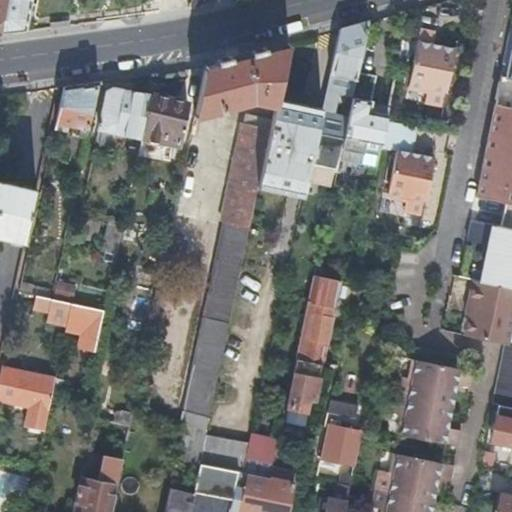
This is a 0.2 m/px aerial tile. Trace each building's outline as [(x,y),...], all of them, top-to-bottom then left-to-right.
[(0,0),(0,32),(26,29),(31,0),(0,0)] [(367,21),(338,28),(329,72),(325,90),(322,106),(321,110),(310,156),(337,161),(343,133),(348,111),(357,69),(367,21)] [(511,26),(509,26),(499,74),(511,77),(511,26)] [(421,102),(441,106),(453,46),(430,42),(432,30),(417,27),(405,84),(424,88),(421,102)] [(273,103),(274,101),(286,42),(203,64),(193,112),(221,106),(221,108),(228,106),(228,104),(252,99),(273,103)] [(375,73),(357,69),(348,111),(343,133),(337,161),(351,164),(349,171),(372,176),(378,147),(379,141),(380,141),(383,121),(385,113),(386,113),(386,112),(377,110),(378,104),(369,102),(375,73)] [(511,77),(499,74),(493,102),(511,106),(511,77)] [(87,128),(97,80),(63,85),(55,121),(87,128)] [(139,136),(148,93),(110,86),(104,89),(97,127),(139,136)] [(186,101),(148,93),(139,136),(177,144),(186,101)] [(310,156),(321,110),(274,101),(273,103),(268,127),(257,182),(303,191),(310,156)] [(511,106),(493,102),(473,194),(503,200),(511,202),(511,106)] [(386,112),(387,106),(378,104),(377,110),(386,112)] [(53,129),(85,136),(87,128),(55,121),(53,129)] [(205,434),(257,182),(268,127),(241,121),(220,220),(222,221),(180,422),(183,423),(176,457),(198,462),(199,462),(205,434)] [(379,141),(378,147),(391,150),(382,193),(402,197),(399,212),(419,216),(430,157),(409,153),(414,128),(383,121),(380,141),(379,141)] [(0,233),(23,239),(35,185),(0,177),(0,233)] [(498,225),(511,227),(511,202),(503,200),(498,225)] [(486,262),(482,280),(511,286),(511,227),(498,225),(494,224),(490,242),(486,241),(481,261),(486,262)] [(313,273),(351,281),(353,272),(315,263),(313,273)] [(466,312),(461,333),(501,342),(504,343),(511,307),(511,286),(482,280),(469,277),(464,300),(468,301),(466,312)] [(295,355),(317,360),(321,340),(325,341),(331,316),(329,315),(331,305),(307,300),(295,355)] [(510,405),(511,405),(511,344),(504,343),(501,342),(489,401),(491,401),(496,402),(510,405)] [(466,380),(470,365),(413,353),(409,373),(393,369),(386,404),(401,407),(397,426),(454,438),(457,424),(444,421),(454,377),(466,380)] [(294,371),(317,376),(320,363),(297,359),(294,371)] [(0,372),(0,397),(46,408),(54,376),(2,364),(0,372)] [(313,397),(317,376),(294,371),(286,405),(304,409),(307,396),(313,397)] [(356,403),(329,398),(327,408),(354,414),(356,403)] [(511,405),(510,405),(496,402),(493,415),(488,439),(510,443),(511,443),(511,405)] [(129,422),(131,412),(116,409),(114,419),(129,422)] [(336,460),(353,463),(360,430),(344,427),(346,421),(330,418),(329,424),(327,423),(319,462),(335,466),(336,460)] [(199,462),(237,469),(241,470),(247,442),(205,434),(199,462)] [(270,465),(274,446),(276,439),(249,434),(247,442),(241,470),(246,471),(268,475),(270,465)] [(389,464),(374,461),(366,497),(381,501),(378,511),(424,511),(434,470),(446,473),(450,458),(393,446),(389,464)] [(492,450),(482,448),(478,464),(479,464),(488,466),(492,450)] [(82,470),(96,473),(99,453),(85,451),(82,470)] [(73,510),(84,511),(110,511),(116,484),(122,456),(101,453),(95,480),(80,476),(73,510)] [(227,511),(237,469),(199,462),(198,462),(192,489),(170,485),(164,511),(227,511)] [(290,469),(270,465),(268,475),(246,471),(238,511),(242,511),(284,511),(292,479),(288,479),(290,469)] [(343,511),(349,484),(336,481),(336,484),(333,498),(320,495),(316,511),(343,511)] [(511,511),(511,493),(499,490),(493,511),(511,511)]
